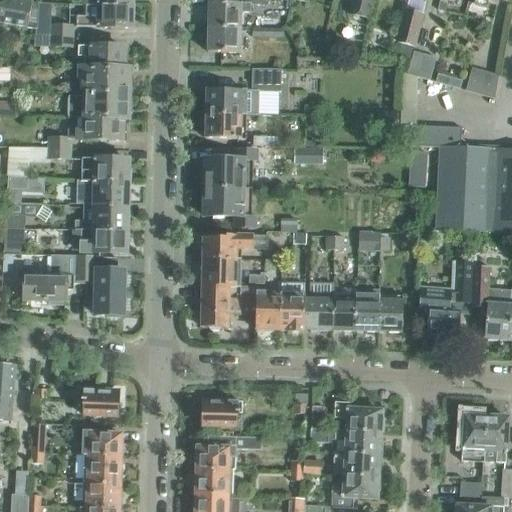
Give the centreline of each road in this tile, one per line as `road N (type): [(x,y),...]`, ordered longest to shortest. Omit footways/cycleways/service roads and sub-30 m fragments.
road 1 (residential): [(156,362),(169,0)]
road 2 (residential): [(421,375),(156,362)]
road 3 (residential): [(156,362),(0,337)]
road 4 (residential): [(153,511),(156,362)]
road 5 (residential): [(414,511),(421,375)]
